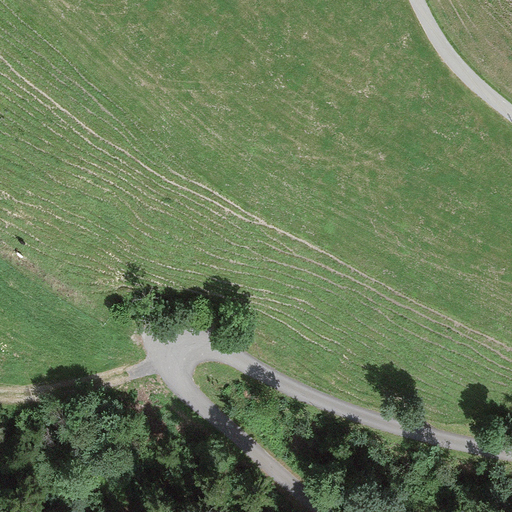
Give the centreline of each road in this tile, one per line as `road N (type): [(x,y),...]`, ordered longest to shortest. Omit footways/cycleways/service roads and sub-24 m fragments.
road 1 (track): [(511,453),(352,412),(235,357),(197,350),(178,366),(190,395),(325,511)]
road 2 (track): [(413,0),(460,74),(511,120)]
